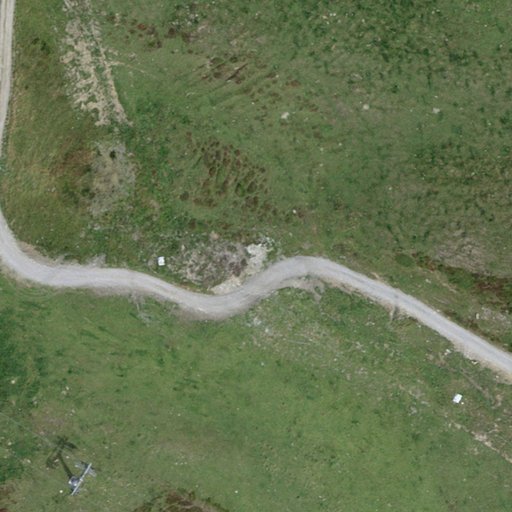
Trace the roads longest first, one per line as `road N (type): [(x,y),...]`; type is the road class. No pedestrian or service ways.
road 1 (track): [(511,361),(406,285),(333,261),(232,285),(27,254),(0,227)]
road 2 (track): [(0,132),(15,0)]
